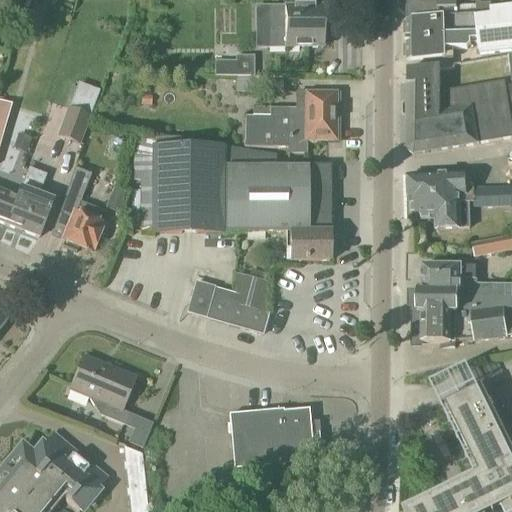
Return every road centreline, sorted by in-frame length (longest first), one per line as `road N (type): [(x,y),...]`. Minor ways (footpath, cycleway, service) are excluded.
road 1 (secondary): [(379,382),(381,0)]
road 2 (residential): [(379,382),(254,373),(73,303)]
road 3 (secondary): [(374,511),(379,382)]
road 4 (residential): [(0,402),(73,303)]
